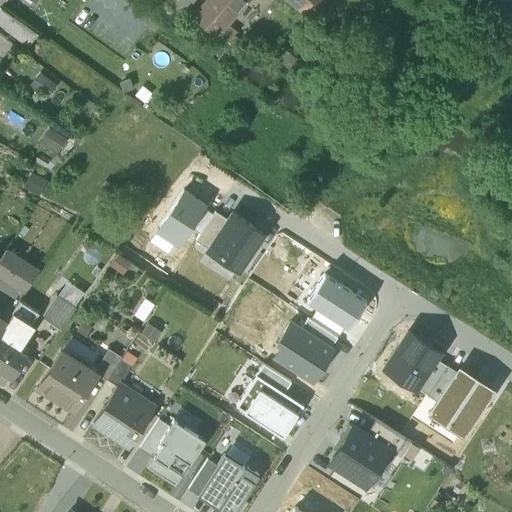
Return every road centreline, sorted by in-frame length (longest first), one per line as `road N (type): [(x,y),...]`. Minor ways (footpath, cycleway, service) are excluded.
road 1 (residential): [(262,511),(397,296)]
road 2 (residential): [(169,511),(0,401)]
road 3 (residential): [(397,296),(236,191)]
road 4 (residential): [(397,296),(511,367)]
